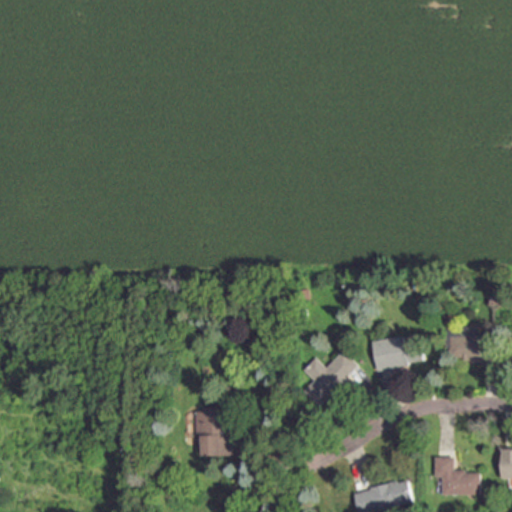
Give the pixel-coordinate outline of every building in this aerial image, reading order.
[(449,328),(449,350),(454,350),(454,359),(463,359),(463,361),(470,360),(470,359),(485,358),(485,362),(499,361),(498,336),(481,336),(481,328),(449,328)] [(375,342),(407,336),(408,344),(423,341),(426,361),(412,363),(412,367),(380,373),(375,342)] [(306,392),(321,407),(362,366),(346,351),(328,369),(317,358),(305,371),(316,381),(306,392)] [(236,409),(206,410),(206,412),(198,412),(199,439),(204,438),(205,456),(238,455),(236,409)] [(511,478),(503,479),(503,449),(511,449),(511,478)] [(443,495),(443,492),(444,492),(444,478),(436,478),(436,458),(457,458),(457,471),(468,471),(468,474),(482,474),(482,495),(443,495)] [(377,511),(360,511),(356,495),(374,490),(373,488),(399,482),(400,484),(410,481),(416,502),(377,511)]
